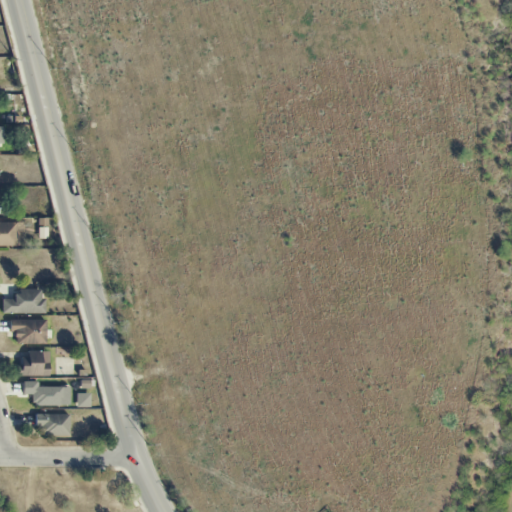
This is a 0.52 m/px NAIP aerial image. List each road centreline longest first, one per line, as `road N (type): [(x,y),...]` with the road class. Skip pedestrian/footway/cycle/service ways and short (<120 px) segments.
road 1 (tertiary): [(16,0),(136,459)]
road 2 (residential): [(136,459),(12,460)]
